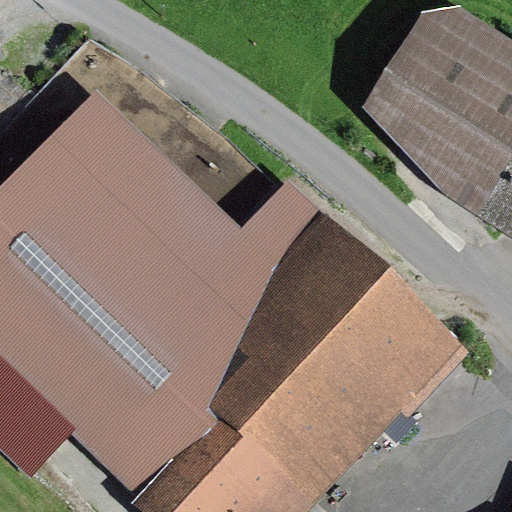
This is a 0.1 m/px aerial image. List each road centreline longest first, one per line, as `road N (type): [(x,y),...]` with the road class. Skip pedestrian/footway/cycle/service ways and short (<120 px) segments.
road 1 (track): [(86,511),(0,420),(0,38),(21,0)]
road 2 (track): [(431,511),(472,445),(511,402)]
